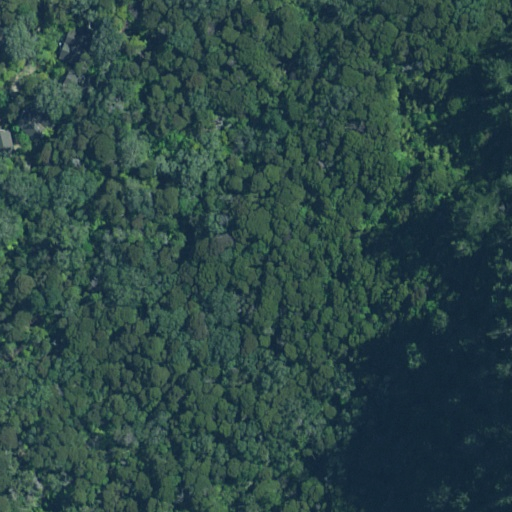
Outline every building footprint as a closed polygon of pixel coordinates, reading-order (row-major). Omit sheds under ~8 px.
[(0,28),(0,57),(15,43),(0,28)] [(91,38),(72,33),(65,59),(84,64),(91,38)] [(95,84),(73,72),(66,85),(88,97),(95,84)] [(36,111),(23,123),(36,136),(48,123),(36,111)] [(13,130),(0,130),(0,151),(13,151),(13,130)]
